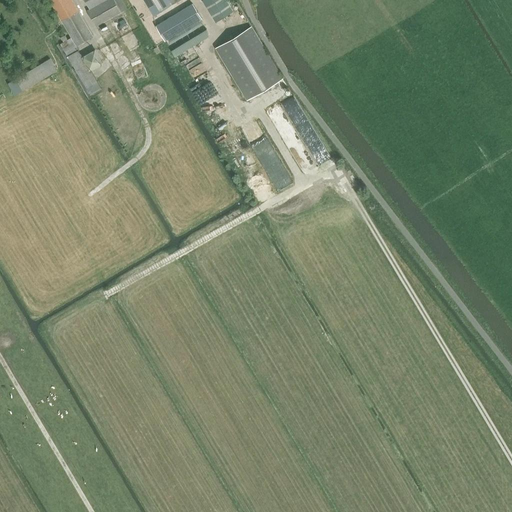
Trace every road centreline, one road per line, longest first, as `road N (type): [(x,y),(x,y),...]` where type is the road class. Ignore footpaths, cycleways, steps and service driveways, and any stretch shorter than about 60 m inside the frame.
road 1 (track): [(105,295),(303,183),(338,173),(511,460)]
road 2 (track): [(94,511),(0,352)]
road 3 (track): [(103,45),(148,139),(99,187)]
